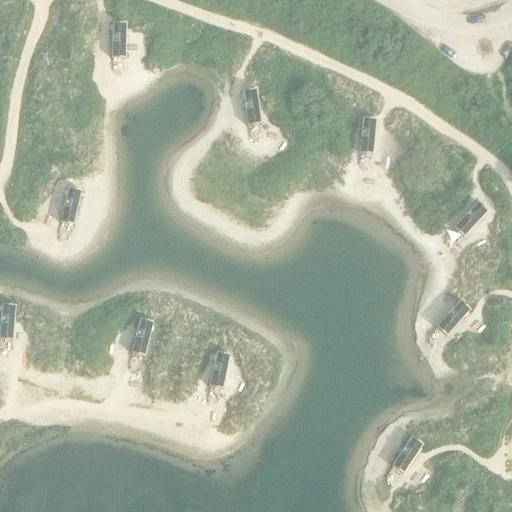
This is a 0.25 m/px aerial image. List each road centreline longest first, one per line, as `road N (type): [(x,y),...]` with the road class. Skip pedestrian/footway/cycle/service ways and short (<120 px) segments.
road 1 (track): [(169,0),(312,55),(393,97),(484,156),(511,187)]
road 2 (track): [(0,176),(14,84),(47,0)]
